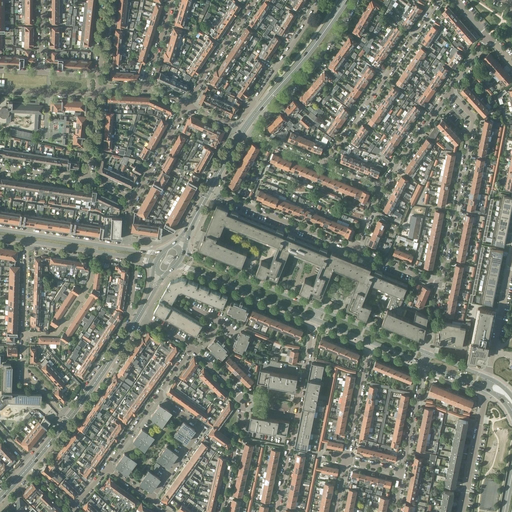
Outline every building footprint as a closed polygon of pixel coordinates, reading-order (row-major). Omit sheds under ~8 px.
[(119,0),(119,7),(126,8),(126,4),(130,5),(131,2),(127,2),(126,0),(119,0)] [(237,11),(240,6),(235,3),(236,2),(233,0),(232,0),(232,1),(230,0),(229,0),(227,4),(230,6),(237,11)] [(263,3),(262,5),(268,9),(270,6),(274,9),(274,8),(276,9),(277,7),(269,1),(267,0),(266,0),(266,1),(265,1),(264,3),(263,3)] [(301,7),(302,5),(299,4),(300,3),(297,2),(294,0),(293,2),(294,3),(292,6),(299,10),(299,9),(300,10),(301,7)] [(369,5),(368,5),(378,11),(381,6),(378,5),(379,4),(372,1),(371,2),(370,2),(370,3),(369,3),(368,4),(369,5)] [(159,3),(156,2),(155,3),(153,2),(152,5),(151,5),(150,7),(152,8),(161,10),(162,5),(159,4),(159,3)] [(180,5),(179,7),(188,10),(191,11),(192,5),(190,4),(181,2),(180,5)] [(411,7),(420,13),(422,9),(421,8),(416,4),(415,6),(413,5),(411,7)] [(260,8),(259,9),(262,11),(261,12),(264,13),(268,16),(269,14),(266,12),(268,9),(262,5),(259,8),(260,8)] [(378,11),(368,5),(367,8),(366,8),(365,9),(366,10),(365,10),(373,14),(376,10),(378,11)] [(417,17),(420,13),(411,7),(410,6),(409,5),(406,9),(417,17)] [(237,11),(230,6),(228,9),(227,8),(226,11),(227,11),(229,13),(229,12),(231,13),(231,14),(234,16),(237,11)] [(452,11),(448,7),(447,6),(444,8),(446,10),(442,13),(444,15),(443,15),(445,17),(445,16),(446,17),(452,11)] [(187,14),(188,10),(179,7),(178,10),(179,10),(178,13),(190,16),(190,15),(187,14)] [(261,12),(262,11),(259,9),(257,12),(255,14),(262,18),(264,16),(269,20),(270,17),(268,16),(264,13),(261,12)] [(406,9),(404,13),(414,20),(417,17),(406,9)] [(228,18),(231,20),(233,16),(234,16),(231,14),(231,13),(229,12),(229,13),(227,11),(226,11),(225,14),(222,12),(219,10),(218,12),(223,16),(223,15),(226,17),(228,18)] [(362,15),(370,20),(373,14),(365,10),(364,13),(363,13),(362,14),(362,15)] [(291,18),(293,19),(294,18),(295,18),(296,16),(296,15),(289,11),(288,14),(287,13),(286,15),(289,17),(288,18),(291,19),(291,18)] [(402,15),(401,17),(412,24),(414,20),(404,13),(402,11),(400,14),(402,15)] [(455,15),(452,11),(446,17),(447,18),(446,19),(448,21),(449,20),(455,15)] [(178,13),(177,16),(176,18),(182,20),(184,21),(185,18),(189,19),(189,18),(190,19),(191,17),(190,16),(178,13)] [(260,21),(262,18),(255,14),(253,17),(254,17),(253,19),(255,20),(255,21),(257,23),(258,22),(264,26),(265,25),(260,21)] [(225,23),(228,25),(231,20),(228,18),(226,17),(223,15),(223,16),(220,20),(223,22),(225,23)] [(285,18),(284,20),(291,25),(292,22),(293,19),(291,18),(291,19),(288,18),(289,17),(286,15),(284,18),(285,18)] [(367,25),(370,20),(362,15),(361,18),(360,19),(359,19),(360,20),(359,21),(367,25)] [(452,25),(452,24),(459,18),(455,15),(449,20),(451,22),(450,23),(452,25)] [(405,26),(409,29),(412,24),(401,17),(397,23),(404,28),(405,26)] [(150,20),(148,24),(156,26),(158,20),(149,18),(148,20),(150,20)] [(183,25),(184,21),(182,20),(176,18),(175,22),(175,24),(181,26),(181,27),(188,29),(189,27),(186,26),(186,25),(184,25),(183,25)] [(462,22),(459,18),(452,24),(454,26),(453,27),(455,28),(456,28),(462,22)] [(221,28),(224,30),(228,25),(225,23),(223,22),(220,20),(217,19),(214,23),(217,25),(220,27),(221,28)] [(250,23),(250,24),(249,24),(256,28),(258,25),(262,28),(264,26),(258,22),(257,23),(255,21),(255,20),(253,19),(252,21),(251,20),(249,23),(250,23)] [(281,23),(280,25),(283,27),(285,28),(285,29),(287,30),(288,28),(289,28),(291,25),(284,20),(282,23),(281,23)] [(357,25),(356,26),(363,30),(365,28),(366,28),(367,28),(368,26),(367,25),(359,21),(358,23),(357,24),(356,25),(357,25)] [(465,26),(462,22),(456,28),(457,30),(456,30),(458,32),(459,32),(465,26)] [(283,27),(280,25),(278,24),(274,30),(277,32),(277,31),(284,35),(285,35),(286,32),(287,30),(285,29),(285,28),(283,27)] [(218,32),(221,34),(224,30),(221,28),(220,27),(217,25),(215,28),(214,29),(214,30),(217,31),(219,32),(218,32)] [(360,36),(363,30),(356,26),(355,28),(354,29),(353,30),(353,31),(360,36)] [(437,29),(433,26),(430,29),(440,36),(442,33),(444,34),(445,33),(444,32),(443,31),(441,29),(438,27),(437,29)] [(461,36),(462,35),(469,30),(465,26),(459,32),(461,33),(460,34),(461,36)] [(172,30),(171,33),(182,36),(184,31),(178,29),(173,27),(172,31),(172,30)] [(253,38),(254,36),(253,35),(252,34),(254,32),(247,27),(247,28),(246,28),(245,30),(244,32),(253,38)] [(393,28),(392,29),(401,35),(403,31),(397,27),(395,29),(393,28)] [(210,31),(212,32),(210,35),(218,40),(221,34),(218,32),(219,32),(217,31),(214,30),(214,29),(212,28),(210,31)] [(391,28),(388,32),(398,39),(401,35),(392,29),(391,28)] [(439,36),(440,36),(430,29),(427,33),(435,39),(437,37),(436,37),(437,35),(439,36)] [(463,38),(465,40),(466,39),(472,34),(469,30),(462,35),(464,37),(463,38)] [(242,34),(241,36),(248,41),(249,38),(250,39),(252,37),(244,32),(243,34),(242,34)] [(386,36),(395,43),(398,39),(388,32),(386,36)] [(181,39),(182,36),(171,33),(170,35),(171,36),(170,38),(184,42),(184,40),(181,39)] [(427,33),(425,37),(432,42),(433,40),(437,44),(439,41),(435,39),(427,33)] [(476,38),(472,34),(466,39),(470,44),(474,41),(473,40),(476,38)] [(238,41),(246,46),(247,47),(248,45),(246,44),(248,41),(241,36),(239,39),(239,40),(238,41)] [(272,38),(271,40),(273,42),(275,44),(276,43),(278,45),(279,43),(281,41),(281,40),(275,36),(272,39),(272,38)] [(386,37),(384,41),(392,47),(395,43),(386,36),(385,37),(386,37)] [(348,40),(346,42),(354,47),(355,48),(358,43),(350,37),(349,38),(348,38),(348,39),(348,40)] [(432,42),(425,37),(422,41),(424,43),(424,44),(426,46),(425,46),(434,52),(436,50),(431,47),(433,44),(433,43),(432,42)] [(183,45),(184,42),(170,38),(169,41),(168,43),(179,47),(180,44),(183,45)] [(205,42),(213,48),(213,47),(214,47),(215,46),(215,45),(215,44),(215,43),(208,38),(205,42)] [(273,42),(271,40),(269,42),(270,43),(268,45),(275,50),(277,47),(276,47),(278,45),(276,43),(275,44),(273,42)] [(380,44),(381,45),(390,51),(392,47),(384,41),(382,40),(380,44)] [(85,49),(85,48),(85,46),(90,47),(91,42),(80,41),(80,45),(80,48),(85,49)] [(236,43),(235,45),(242,50),(243,48),(244,48),(246,46),(238,41),(237,43),(236,43)] [(205,42),(202,47),(210,52),(211,52),(212,51),(212,50),(213,48),(205,42)] [(350,52),(354,47),(346,42),(345,42),(344,43),(344,44),(343,46),(350,52)] [(175,51),(177,52),(181,53),(181,51),(178,51),(179,47),(168,43),(167,46),(168,46),(167,49),(175,51)] [(263,48),(263,49),(267,51),(269,53),(271,55),(273,52),(273,53),(275,50),(268,45),(266,44),(264,47),(263,46),(262,48),(263,48)] [(461,44),(459,45),(457,47),(465,53),(467,50),(464,48),(465,47),(461,44)] [(232,50),(240,55),(241,54),(240,53),(242,50),(235,45),(233,48),(233,49),(232,50)] [(379,49),(387,54),(390,51),(381,45),(379,49)] [(341,49),(339,51),(347,57),(350,52),(343,46),(342,47),(341,47),(341,48),(341,49)] [(461,58),(463,56),(460,53),(459,52),(457,51),(458,49),(454,46),(450,52),(454,55),(459,58),(461,58)] [(210,52),(202,47),(199,51),(207,57),(208,57),(209,55),(208,54),(210,52)] [(436,56),(428,50),(427,52),(421,47),(418,51),(424,55),(426,54),(429,56),(430,54),(435,58),(436,56)] [(140,52),(139,55),(147,57),(148,52),(139,49),(138,51),(140,52)] [(270,56),(271,55),(269,53),(267,51),(263,49),(259,53),(260,54),(268,59),(269,59),(271,57),(270,56)] [(377,51),(376,53),(384,58),(387,54),(379,49),(377,51)] [(230,52),(229,54),(236,59),(237,57),(239,58),(241,56),(240,55),(232,50),(231,52),(230,52)] [(25,62),(35,62),(35,58),(31,57),(31,51),(25,51),(25,57),(25,62)] [(199,51),(196,56),(204,62),(205,61),(206,60),(205,59),(207,57),(199,51)] [(337,54),(336,56),(343,62),(347,57),(339,51),(339,52),(338,52),(337,53),(337,54)] [(418,51),(416,55),(428,64),(429,62),(423,58),(424,55),(418,51)] [(57,59),(57,52),(52,52),(51,59),(47,58),(47,63),(56,63),(57,59)] [(373,57),(375,58),(381,62),(384,58),(376,53),(373,57)] [(487,64),(494,58),(489,53),(483,59),(487,64)] [(172,60),(173,57),(164,54),(163,57),(164,58),(163,60),(172,63),(172,65),(176,68),(178,69),(180,65),(176,64),(173,63),(174,60),(172,60)] [(227,58),(226,59),(234,65),(236,63),(235,63),(234,62),(236,59),(229,54),(227,58)] [(141,63),(143,63),(145,64),(147,57),(139,55),(138,58),(136,57),(136,60),(141,61),(140,63),(141,63)] [(428,64),(416,55),(413,59),(419,63),(420,61),(425,65),(424,66),(428,68),(430,65),(428,64)] [(454,55),(451,59),(457,62),(458,63),(461,58),(459,58),(454,55)] [(204,62),(196,56),(193,61),(201,66),(202,66),(203,65),(202,64),(204,62)] [(334,59),(332,61),(340,66),(341,65),(342,66),(344,63),(343,62),(336,56),(335,57),(334,57),(333,58),(334,59)] [(369,60),(378,66),(381,62),(375,58),(373,57),(372,56),(369,60)] [(123,59),(114,58),(113,57),(112,65),(113,65),(113,66),(115,66),(115,65),(115,63),(121,63),(121,60),(123,60),(123,59)] [(455,67),(458,63),(457,62),(451,59),(449,57),(446,60),(449,62),(447,65),(452,68),(454,66),(455,67)] [(498,63),(494,58),(487,64),(492,69),(498,63)] [(224,61),(223,64),(230,68),(231,66),(233,67),(234,65),(226,59),(225,61),(224,61)] [(413,59),(410,63),(423,72),(424,70),(417,65),(419,63),(413,59)] [(254,66),(252,69),(259,74),(260,72),(262,69),(260,67),(259,68),(257,66),(258,66),(255,64),(250,61),(248,60),(246,62),(249,64),(249,63),(250,64),(250,65),(253,67),(254,66)] [(256,62),(255,64),(258,66),(257,66),(259,68),(260,67),(262,69),(263,67),(263,68),(265,65),(265,64),(258,60),(256,63),(256,62)] [(193,61),(189,66),(198,71),(200,68),(199,68),(200,66),(201,66),(193,61)] [(341,67),(340,66),(332,61),(332,62),(331,62),(330,63),(330,64),(329,65),(330,65),(329,66),(335,71),(337,72),(339,70),(341,67)] [(441,62),(437,67),(447,74),(450,68),(441,62)] [(423,72),(410,63),(408,67),(414,71),(415,69),(421,74),(423,72)] [(496,74),(503,68),(498,63),(492,69),(496,74)] [(221,67),(220,68),(228,73),(229,72),(228,71),(230,68),(223,64),(220,67),(221,67)] [(364,68),(373,75),(375,71),(366,64),(364,68)] [(196,75),(198,71),(189,66),(186,71),(194,76),(195,74),(196,75)] [(408,67),(405,71),(413,77),(416,73),(414,71),(408,67)] [(435,71),(437,72),(444,77),(447,74),(437,67),(436,69),(435,68),(433,68),(432,69),(435,71)] [(216,72),(224,77),(225,75),(226,76),(228,73),(220,68),(219,70),(217,69),(216,72)] [(361,72),(370,78),(373,75),(364,68),(361,72)] [(507,73),(503,68),(496,74),(501,79),(507,73)] [(247,76),(246,79),(253,84),(254,81),(255,79),(253,77),(251,75),(251,76),(249,74),(246,72),(244,71),(241,69),(240,71),(247,76)] [(253,77),(255,79),(257,77),(259,74),(252,69),(250,72),(249,74),(251,76),(251,75),(253,77)] [(361,78),(367,82),(370,78),(361,72),(357,69),(356,71),(362,76),(361,78)] [(139,74),(140,71),(138,70),(137,74),(136,74),(136,71),(133,71),(132,80),(139,80),(139,77),(139,74)] [(320,75),(320,76),(326,81),(328,79),(330,81),(332,78),(330,77),(324,71),(322,73),(321,73),(320,74),(320,75)] [(413,77),(405,71),(402,74),(408,79),(409,77),(412,79),(413,77)] [(222,80),(224,77),(216,72),(213,75),(215,76),(214,78),(221,83),(222,81),(222,80)] [(437,72),(434,76),(441,81),(444,77),(437,72)] [(160,82),(162,83),(166,75),(160,73),(157,80),(158,81),(157,81),(160,82)] [(505,84),(511,78),(507,73),(501,79),(505,84)] [(402,74),(399,78),(412,87),(413,86),(411,84),(406,81),(408,79),(402,74)] [(167,85),(171,78),(166,75),(162,83),(163,83),(163,84),(165,85),(165,84),(167,85)] [(322,86),(326,81),(320,76),(318,78),(317,78),(316,79),(317,80),(316,80),(322,86)] [(354,78),(354,79),(356,80),(365,86),(367,82),(361,78),(359,76),(357,79),(355,77),(354,78)] [(431,80),(438,85),(441,81),(434,76),(431,80)] [(430,83),(429,84),(436,89),(438,85),(431,80),(429,79),(427,77),(425,79),(430,83)] [(176,80),(171,78),(167,85),(170,86),(170,87),(172,88),(173,88),(176,80)] [(221,83),(214,78),(212,80),(212,79),(210,82),(211,82),(210,83),(219,88),(221,85),(221,86),(223,84),(221,83)] [(412,87),(399,78),(396,83),(402,87),(405,89),(406,87),(408,88),(412,91),(413,89),(412,87)] [(247,86),(249,88),(250,86),(251,87),(253,84),(246,79),(244,81),(242,80),(241,82),(245,85),(247,87),(247,86)] [(179,82),(176,80),(173,88),(176,89),(178,90),(182,81),(180,80),(179,82)] [(312,84),(312,85),(319,90),(321,88),(327,93),(328,91),(322,86),(316,80),(314,82),(313,82),(312,83),(312,84)] [(353,84),(356,86),(362,90),(365,86),(356,80),(353,84)] [(182,81),(178,90),(180,91),(183,92),(187,84),(182,81)] [(243,87),(241,90),(248,95),(250,92),(248,91),(248,90),(249,88),(247,86),(247,87),(245,85),(241,82),(240,83),(237,81),(236,83),(240,85),(243,87)] [(427,86),(425,88),(433,93),(436,89),(429,84),(428,87),(427,86)] [(309,89),(315,95),(317,92),(318,94),(320,92),(318,90),(319,90),(312,85),(310,87),(309,87),(308,88),(309,89)] [(461,90),(466,95),(472,90),(467,85),(463,88),(461,90),(462,90),(461,90)] [(209,91),(210,90),(211,88),(208,86),(204,92),(203,93),(204,93),(202,95),(203,96),(200,102),(204,104),(205,102),(208,95),(208,94),(206,94),(208,90),(209,91)] [(352,87),(351,88),(359,94),(362,90),(356,86),(354,88),(352,87)] [(393,87),(391,91),(397,95),(399,97),(402,93),(400,91),(400,92),(393,87)] [(350,93),(356,98),(359,94),(351,88),(349,90),(351,92),(350,93)] [(425,91),(423,93),(430,97),(433,93),(425,88),(424,90),(425,91)] [(305,93),(304,94),(311,99),(315,95),(309,89),(306,92),(305,93)] [(246,98),(248,95),(241,90),(238,95),(244,99),(246,97),(246,98)] [(466,95),(468,98),(469,100),(470,100),(476,95),(472,90),(466,95)] [(497,95),(498,99),(502,98),(503,98),(502,96),(507,92),(505,90),(497,95)] [(215,106),(215,107),(217,108),(220,109),(224,101),(220,100),(224,92),(222,91),(218,99),(217,101),(216,103),(216,104),(215,106)] [(397,95),(391,91),(388,95),(395,99),(397,95)] [(209,93),(208,94),(208,95),(205,102),(207,103),(210,105),(213,96),(211,95),(212,93),(209,92),(209,93)] [(348,92),(345,96),(354,102),(356,98),(350,93),(350,94),(348,92)] [(213,106),(215,107),(215,106),(216,104),(216,103),(217,101),(218,99),(220,95),(218,94),(217,95),(214,93),(213,96),(210,105),(213,106)] [(420,96),(418,95),(416,93),(414,95),(417,97),(415,101),(420,105),(421,103),(424,105),(428,101),(420,96)] [(421,94),(420,96),(428,101),(430,97),(423,93),(422,95),(421,94)] [(307,104),(311,99),(304,94),(302,96),(300,98),(301,98),(300,99),(307,104)] [(341,99),(351,106),(354,102),(345,96),(343,95),(342,97),(343,97),(341,99)] [(385,98),(392,103),(395,99),(388,95),(385,98)] [(481,100),(476,95),(470,100),(472,103),(473,105),(474,105),(475,105),(481,100)] [(142,96),(141,104),(141,107),(146,107),(146,106),(147,104),(147,101),(149,97),(142,96)] [(155,99),(149,97),(147,101),(147,104),(146,106),(148,107),(149,105),(152,106),(155,99)] [(230,114),(229,116),(230,114),(233,105),(229,103),(230,102),(231,102),(233,98),(231,97),(230,99),(228,106),(227,106),(226,108),(227,108),(226,111),(225,111),(227,112),(230,114)] [(227,103),(224,101),(220,109),(223,111),(223,110),(225,111),(226,111),(227,108),(226,108),(227,106),(228,106),(230,99),(228,98),(227,100),(228,101),(227,103)] [(385,98),(382,102),(389,107),(392,103),(385,98)] [(235,113),(236,111),(237,111),(238,108),(239,108),(238,108),(242,103),(238,100),(236,99),(233,105),(230,114),(229,116),(233,117),(234,117),(236,114),(235,113)] [(12,111),(15,112),(35,113),(38,113),(43,114),(43,106),(39,105),(39,101),(36,100),(36,103),(12,102),(12,101),(8,101),(8,104),(6,103),(6,106),(7,106),(7,108),(6,107),(5,107),(4,107),(3,107),(2,107),(1,108),(0,109),(0,108),(0,115),(0,116),(1,116),(1,117),(2,117),(3,118),(4,118),(5,118),(5,117),(6,117),(7,117),(7,116),(8,116),(9,115),(9,114),(9,113),(9,112),(12,112),(12,111)] [(302,109),(300,107),(301,107),(293,100),(290,105),(289,104),(290,105),(299,113),(302,109)] [(485,105),(482,101),(481,100),(475,105),(477,108),(476,108),(478,110),(478,109),(479,110),(485,105)] [(164,104),(160,101),(156,110),(158,111),(159,110),(161,111),(164,104)] [(382,102),(380,106),(388,112),(390,108),(389,107),(382,102)] [(169,106),(164,104),(161,111),(163,112),(163,113),(165,115),(169,106)] [(297,115),(299,113),(290,105),(289,104),(287,106),(288,107),(285,109),(292,115),(295,112),(297,115)] [(347,107),(345,106),(342,104),(338,109),(347,116),(350,112),(348,111),(346,109),(347,107)] [(419,113),(421,110),(415,105),(414,107),(412,106),(411,108),(419,113)] [(479,110),(481,113),(482,115),(483,115),(484,116),(486,115),(488,113),(491,110),(485,105),(479,110)] [(164,120),(166,121),(169,115),(171,116),(173,112),(174,109),(174,108),(169,106),(165,115),(166,115),(164,120)] [(377,110),(385,116),(388,112),(380,106),(377,110)] [(416,117),(419,113),(411,108),(410,108),(408,111),(416,117)] [(345,120),(347,116),(338,109),(335,113),(337,115),(345,120)] [(377,110),(374,114),(381,119),(382,120),(385,116),(377,110)] [(408,111),(405,115),(413,121),(416,117),(408,111)] [(288,130),(293,125),(295,123),(286,115),(284,117),(280,114),(279,116),(278,115),(276,118),(282,124),(285,122),(286,121),(287,122),(288,124),(288,125),(289,126),(287,128),(288,130)] [(371,118),(378,123),(381,119),(374,114),(371,118)] [(299,121),(307,127),(307,128),(312,123),(312,122),(304,115),(299,121)] [(335,119),(336,119),(342,124),(345,120),(337,115),(335,119)] [(404,120),(411,125),(413,121),(405,115),(402,119),(404,120)] [(190,129),(192,125),(195,118),(191,116),(190,119),(189,118),(184,130),(183,129),(182,131),(186,133),(187,131),(186,131),(188,127),(190,129)] [(336,119),(335,119),(333,117),(330,121),(339,128),(342,124),(336,119)] [(157,119),(155,122),(158,124),(165,128),(168,123),(166,121),(164,120),(160,118),(159,120),(157,119)] [(193,130),(195,131),(198,125),(199,125),(200,123),(199,122),(200,120),(195,118),(192,125),(196,127),(195,129),(194,128),(193,130)] [(274,120),(272,122),(278,129),(280,126),(281,127),(283,125),(282,124),(276,118),(274,120)] [(374,129),(378,123),(371,118),(368,122),(372,125),(371,127),(374,129)] [(441,130),(447,124),(443,119),(442,120),(442,119),(440,121),(436,125),(441,130)] [(492,129),(493,123),(493,120),(490,120),(487,120),(485,119),(484,123),(484,125),(483,128),(492,129)] [(198,128),(202,130),(205,122),(200,120),(199,122),(200,123),(199,125),(198,125),(195,131),(197,132),(198,130),(197,130),(198,128)] [(402,124),(408,129),(411,125),(404,120),(402,124)] [(330,121),(328,125),(336,131),(339,128),(330,121)] [(209,127),(210,125),(205,122),(202,130),(205,131),(204,133),(203,135),(206,136),(207,134),(207,132),(209,130),(210,127),(209,127)] [(272,123),(271,123),(269,125),(269,126),(268,127),(268,128),(269,130),(270,129),(274,134),(275,135),(285,139),(287,134),(283,132),(279,130),(278,129),(272,122),(272,123)] [(163,132),(165,128),(158,124),(157,127),(155,126),(154,128),(163,132)] [(402,124),(399,128),(405,133),(408,129),(402,124)] [(449,127),(447,124),(441,130),(445,135),(452,129),(451,128),(450,126),(449,127)] [(216,127),(210,125),(209,127),(210,127),(209,130),(207,132),(207,134),(212,136),(212,135),(216,127)] [(333,136),(336,131),(328,125),(325,129),(333,136)] [(363,125),(360,129),(367,134),(368,132),(369,132),(370,130),(363,125)] [(439,131),(441,130),(436,125),(429,136),(434,140),(436,137),(439,131)] [(212,146),(220,129),(216,127),(212,135),(212,136),(209,141),(208,144),(212,146)] [(8,134),(11,135),(22,137),(32,140),(33,134),(10,128),(8,134)] [(160,137),(163,132),(154,128),(153,130),(154,131),(153,133),(160,137)] [(402,137),(405,133),(399,128),(397,130),(395,129),(394,131),(402,137)] [(483,128),(483,130),(482,132),(483,132),(482,134),(490,136),(492,129),(483,128)] [(225,131),(220,129),(212,146),(217,149),(222,138),(225,131)] [(366,136),(367,134),(360,129),(357,133),(365,138),(366,136)] [(445,135),(450,140),(456,134),(455,133),(456,133),(454,131),(454,132),(452,129),(445,135)] [(291,132),(288,140),(289,140),(289,141),(293,143),(297,132),(295,131),(294,133),(291,132)] [(391,135),(393,136),(400,141),(402,137),(394,131),(391,135)] [(293,143),(298,144),(301,136),(298,135),(299,133),(297,132),(293,143)] [(157,142),(160,137),(153,133),(152,136),(150,135),(149,137),(157,142)] [(355,137),(361,142),(363,142),(364,140),(366,142),(367,140),(365,138),(357,133),(355,137)] [(184,136),(180,134),(177,139),(184,143),(185,140),(187,141),(188,139),(185,137),(184,136)] [(461,139),(460,138),(459,136),(459,137),(456,134),(450,140),(455,145),(458,142),(461,139)] [(489,142),(490,136),(482,134),(482,136),(481,136),(481,138),(481,139),(481,141),(489,142)] [(303,137),(301,136),(298,144),(302,146),(306,136),(304,135),(303,137)] [(302,146),(307,148),(310,140),(307,139),(308,137),(306,136),(302,146)] [(390,140),(397,144),(400,141),(393,136),(390,140)] [(149,140),(148,143),(155,146),(157,142),(149,137),(148,139),(149,140)] [(355,137),(352,141),(351,143),(357,147),(358,148),(361,144),(360,144),(361,142),(355,137)] [(83,148),(84,140),(83,140),(73,139),(72,147),(83,148)] [(182,146),(184,143),(177,139),(174,144),(183,149),(184,147),(182,146)] [(307,148),(311,150),(316,140),(313,139),(312,141),(310,140),(307,148)] [(311,150),(316,152),(321,141),(316,139),(316,140),(311,150)] [(386,142),(394,148),(397,144),(390,140),(388,139),(386,142)] [(427,139),(424,143),(431,147),(434,150),(435,148),(433,147),(434,145),(434,144),(427,139)] [(321,153),(324,147),(324,146),(326,146),(327,143),(321,141),(316,152),(319,153),(321,153)] [(481,141),(480,143),(479,145),(480,145),(480,147),(488,149),(489,142),(481,141)] [(383,146),(392,152),(394,148),(386,142),(383,146)] [(155,146),(148,143),(145,148),(151,151),(152,151),(155,146)] [(428,152),(431,147),(424,143),(421,147),(428,152)] [(174,144),(172,149),(178,153),(180,150),(181,151),(183,149),(174,144)] [(257,154),(260,148),(252,144),(249,150),(257,154)] [(211,149),(204,145),(203,148),(206,150),(204,153),(212,157),(214,152),(215,152),(210,149),(211,149)] [(380,151),(388,156),(392,152),(383,146),(381,150),(380,151)] [(144,147),(142,151),(149,155),(152,151),(151,151),(145,148),(144,147)] [(421,147),(418,150),(425,155),(430,159),(432,157),(427,154),(428,152),(421,147)] [(179,153),(178,153),(172,149),(169,154),(177,158),(176,157),(179,153)] [(257,154),(249,150),(245,156),(253,160),(257,154)] [(342,163),(345,164),(349,154),(347,153),(347,151),(345,150),(343,154),(342,154),(340,158),(341,159),(340,161),(342,162),(342,163)] [(416,154),(423,159),(425,155),(418,150),(416,154)] [(26,151),(25,160),(32,161),(33,153),(29,153),(29,151),(26,151)] [(147,160),(149,155),(142,151),(139,156),(141,157),(142,158),(143,157),(147,160)] [(32,161),(34,161),(40,162),(41,153),(38,153),(38,154),(33,153),(32,161)] [(209,162),(212,157),(204,153),(203,156),(201,155),(200,157),(201,158),(209,162)] [(167,159),(168,159),(174,163),(176,159),(177,158),(169,154),(167,159)] [(271,161),(277,163),(279,156),(274,154),(271,161)] [(349,166),(354,156),(349,154),(345,164),(349,166)] [(416,154),(413,158),(421,164),(424,160),(423,159),(416,154)] [(253,160),(245,156),(242,161),(250,166),(253,160)] [(282,166),(285,158),(279,156),(277,163),(276,164),(282,166)] [(349,166),(354,168),(358,159),(355,158),(356,157),(354,156),(349,166)] [(123,157),(120,163),(123,165),(125,165),(128,158),(123,157)] [(354,168),(359,170),(363,160),(362,159),(361,158),(359,157),(358,158),(358,159),(354,168)] [(201,158),(199,163),(206,167),(209,162),(201,158)] [(291,161),(285,158),(282,166),(288,169),(288,168),(291,161)] [(422,164),(421,164),(413,158),(410,162),(419,168),(422,164)] [(172,167),(174,163),(168,159),(167,159),(164,163),(172,167)] [(363,160),(359,170),(363,172),(368,161),(363,160)] [(250,166),(242,161),(239,167),(247,172),(250,166)] [(297,163),(291,161),(292,161),(291,161),(288,168),(294,171),(297,163)] [(363,172),(368,174),(372,163),(368,161),(363,172)] [(407,166),(414,171),(418,173),(421,169),(419,168),(410,162),(407,166)] [(169,172),(172,167),(164,163),(162,168),(169,172)] [(203,172),(206,167),(199,163),(197,166),(196,166),(194,170),(197,172),(198,170),(203,172)] [(297,163),(294,171),(299,173),(302,165),(297,163)] [(372,163),(368,174),(373,175),(377,165),(372,163)] [(134,168),(132,171),(136,173),(136,172),(137,173),(137,172),(140,174),(142,169),(131,164),(130,166),(134,168)] [(377,164),(377,165),(373,175),(376,177),(376,176),(378,177),(381,170),(383,166),(377,164)] [(308,168),(302,165),(299,173),(305,175),(308,168)] [(407,166),(405,170),(412,175),(414,171),(407,166)] [(236,173),(243,178),(247,172),(239,167),(236,173)] [(308,168),(305,175),(310,177),(313,170),(308,168)] [(160,175),(168,180),(171,174),(163,169),(160,175)] [(319,172),(313,170),(310,177),(316,180),(319,172)] [(190,177),(198,182),(201,176),(194,172),(190,177)] [(319,172),(316,180),(321,182),(324,175),(319,172)] [(240,184),(243,178),(236,173),(232,179),(240,184)] [(136,181),(138,177),(135,175),(133,180),(131,179),(127,186),(132,188),(132,187),(133,188),(136,181)] [(160,175),(157,180),(165,184),(168,180),(160,175)] [(330,177),(324,175),(321,182),(327,184),(330,177)] [(399,180),(411,187),(412,187),(413,185),(410,184),(409,183),(410,180),(401,176),(399,180)] [(198,182),(190,177),(188,182),(197,187),(198,184),(197,184),(198,182)] [(330,177),(327,184),(332,186),(335,179),(330,177)] [(229,185),(237,189),(240,184),(232,179),(229,185)] [(341,181),(335,179),(332,186),(338,189),(341,181)] [(155,181),(153,184),(162,189),(165,184),(157,180),(156,182),(155,181)] [(405,189),(406,187),(408,188),(413,190),(414,188),(412,187),(411,187),(399,180),(397,184),(405,189)] [(341,181),(338,189),(343,191),(346,184),(341,181)] [(32,183),(30,183),(25,182),(24,189),(27,190),(26,192),(29,193),(29,190),(31,190),(32,183)] [(197,187),(188,182),(188,183),(186,187),(194,192),(197,187)] [(151,189),(159,193),(162,189),(153,184),(151,189)] [(352,186),(346,184),(343,191),(349,193),(352,186)] [(397,184),(395,189),(410,197),(411,195),(404,191),(405,189),(397,184)] [(349,193),(354,196),(357,188),(352,186),(349,193)] [(194,192),(186,187),(183,192),(192,197),(194,192)] [(65,195),(70,196),(71,189),(63,188),(62,198),(64,198),(65,195)] [(357,188),(354,196),(360,198),(363,190),(357,188)] [(151,189),(148,193),(157,198),(159,193),(151,189)] [(395,189),(393,193),(401,197),(402,195),(409,199),(410,197),(395,189)] [(95,200),(98,201),(101,195),(96,192),(97,191),(92,190),(92,192),(91,197),(92,197),(92,199),(95,200)] [(360,198),(366,201),(369,193),(363,190),(363,191),(363,190),(360,198)] [(257,198),(263,200),(266,193),(260,191),(257,198)] [(180,197),(189,201),(192,197),(183,192),(180,197)] [(148,193),(145,198),(154,203),(157,198),(148,193)] [(266,193),(263,200),(263,201),(269,203),(272,195),(266,193)] [(401,197),(393,193),(390,197),(399,202),(401,203),(404,204),(404,202),(400,200),(401,197)] [(501,200),(511,202),(511,196),(507,196),(507,194),(502,194),(501,200)] [(278,197),(272,195),(269,203),(275,206),(275,205),(278,198),(278,197)] [(111,199),(107,197),(102,206),(104,207),(105,204),(108,206),(111,199)] [(178,201),(186,206),(189,201),(180,197),(178,201)] [(390,197),(388,201),(396,206),(397,206),(399,202),(390,197)] [(143,203),(152,208),(154,203),(145,198),(143,203)] [(284,200),(278,198),(275,205),(281,208),(284,200)] [(287,210),(290,203),(284,200),(281,208),(287,210)] [(511,202),(501,200),(500,200),(499,206),(500,206),(511,208),(511,206),(511,202)] [(120,204),(116,201),(110,215),(113,215),(114,213),(113,213),(114,209),(119,211),(121,208),(119,207),(120,204)] [(186,206),(178,201),(175,206),(184,211),(186,206)] [(388,201),(386,206),(401,214),(402,212),(395,208),(396,206),(388,201)] [(143,203),(140,208),(149,212),(152,208),(143,203)] [(296,205),(290,203),(287,210),(293,213),(296,205)] [(278,245),(270,265),(268,264),(268,263),(261,261),(257,271),(278,280),(278,279),(290,250),(293,251),(322,263),(314,282),(312,282),(312,281),(305,278),(301,289),(300,289),(301,289),(321,298),(322,295),(323,294),(321,293),(322,290),(324,291),(326,287),(325,287),(324,287),(325,284),(326,285),(327,285),(328,281),(327,280),(329,274),(330,275),(331,275),(334,268),(338,269),(354,276),(359,278),(356,285),(356,286),(358,286),(355,292),(354,291),(352,295),(354,296),(353,298),(351,298),(349,302),(351,302),(350,305),(348,304),(347,308),(367,316),(372,306),(363,302),(362,302),(370,283),(397,293),(395,297),(392,296),(388,306),(390,307),(389,310),(388,309),(382,322),(419,337),(420,334),(424,335),(428,316),(416,311),(401,305),(403,300),(401,299),(403,296),(408,285),(382,274),(383,272),(375,269),(375,271),(371,269),(371,268),(360,263),(343,256),(332,252),(331,253),(327,251),(328,250),(324,248),(321,247),(320,249),(295,238),(295,237),(288,234),(288,235),(283,234),(284,232),(277,229),(276,231),(238,215),(239,213),(232,211),(231,212),(228,211),(229,210),(229,209),(217,205),(206,233),(207,233),(206,237),(204,236),(200,248),(242,265),(247,252),(244,250),(244,251),(243,252),(213,240),(213,238),(216,239),(224,220),(227,222),(226,224),(278,245)] [(298,215),(302,208),(296,205),(293,213),(298,215)] [(184,211),(175,206),(172,211),(181,216),(184,211)] [(401,220),(403,215),(401,214),(386,206),(383,210),(394,216),(394,214),(399,217),(398,219),(401,220)] [(306,210),(302,208),(298,215),(305,217),(306,213),(307,213),(307,212),(308,212),(309,210),(310,208),(307,207),(306,210)] [(139,213),(144,216),(146,217),(149,212),(140,208),(137,213),(138,213),(139,213)] [(305,217),(310,220),(313,212),(309,210),(308,212),(307,212),(307,213),(306,213),(305,217)] [(170,215),(179,220),(181,216),(172,211),(170,215)] [(319,215),(313,212),(310,220),(316,222),(319,215)] [(23,215),(21,215),(22,214),(15,213),(14,223),(16,224),(17,223),(20,224),(20,223),(21,223),(23,215)] [(26,225),(29,226),(30,215),(24,214),(24,215),(23,215),(21,223),(23,224),(22,224),(26,225)] [(167,220),(176,225),(179,220),(170,215),(167,220)] [(325,217),(319,215),(316,222),(322,225),(325,217)] [(497,216),(495,221),(508,224),(509,222),(510,219),(498,216),(497,216)] [(105,217),(104,220),(103,226),(104,226),(102,237),(117,238),(117,233),(115,233),(115,232),(116,227),(116,222),(116,217),(105,217)] [(325,217),(322,225),(328,227),(330,223),(331,222),(332,220),(325,217)] [(411,224),(409,237),(415,238),(415,236),(417,236),(418,227),(421,227),(422,220),(414,218),(410,218),(409,224),(411,224)] [(170,228),(173,230),(175,231),(176,228),(175,227),(176,225),(167,220),(165,225),(164,226),(166,230),(170,228)] [(337,222),(332,220),(331,222),(330,223),(328,227),(334,229),(337,222)] [(70,231),(72,231),(73,222),(72,222),(66,221),(64,231),(66,231),(67,231),(70,231)] [(378,221),(376,226),(383,229),(386,223),(378,221)] [(79,233),(80,223),(74,222),(74,223),(73,222),(72,231),(73,231),(73,232),(76,232),(77,233),(79,233)] [(343,225),(337,222),(334,229),(340,232),(343,225)] [(162,237),(162,235),(162,232),(166,230),(164,226),(163,226),(160,225),(160,226),(158,226),(156,235),(158,235),(158,237),(162,237)] [(345,234),(348,227),(343,225),(340,232),(345,234)] [(381,235),(383,229),(376,226),(374,232),(381,235)] [(349,227),(348,227),(345,234),(351,237),(355,229),(349,227)] [(431,236),(439,237),(440,231),(434,230),(434,229),(432,228),(432,230),(431,236)] [(374,232),(371,238),(379,241),(381,235),(374,232)] [(505,243),(505,240),(492,237),(491,244),(497,245),(497,244),(504,245),(504,243),(505,243)] [(371,238),(369,244),(376,247),(379,241),(371,238)] [(393,254),(402,258),(404,252),(397,249),(397,247),(396,247),(393,254)] [(492,247),(490,254),(502,256),(503,253),(502,253),(503,251),(496,249),(496,248),(492,247)] [(402,258),(404,258),(410,261),(413,255),(404,252),(402,258)] [(426,261),(434,262),(435,256),(429,255),(429,253),(427,253),(426,261)] [(490,254),(489,253),(488,259),(489,259),(501,261),(501,260),(502,256),(490,254)] [(42,258),(47,259),(47,256),(42,255),(41,258),(35,258),(35,264),(42,264),(42,258)] [(56,258),(47,256),(47,259),(50,259),(49,265),(54,265),(53,267),(54,267),(55,262),(55,260),(56,260),(56,258)] [(56,266),(60,266),(61,258),(56,258),(56,260),(55,260),(55,262),(54,267),(53,267),(53,269),(56,269),(56,266)] [(82,260),(81,269),(86,270),(86,272),(88,273),(89,268),(86,268),(87,260),(82,259),(82,260)] [(486,270),(487,270),(499,272),(499,270),(500,267),(488,264),(487,264),(486,270)] [(96,268),(94,282),(100,283),(102,269),(96,268)] [(485,275),(484,280),(497,283),(497,281),(498,277),(486,275),(485,275)] [(117,282),(120,283),(128,284),(129,278),(125,278),(125,279),(123,278),(118,277),(118,276),(116,276),(116,278),(118,278),(117,282)] [(160,300),(160,301),(165,303),(166,302),(166,301),(167,301),(168,300),(173,302),(179,291),(182,290),(182,277),(171,281),(160,300)] [(193,282),(182,277),(182,290),(188,293),(193,282)] [(93,289),(90,293),(91,294),(97,298),(99,294),(98,293),(100,291),(100,290),(99,290),(100,283),(94,282),(93,289)] [(188,293),(200,298),(205,286),(193,282),(188,293)] [(414,283),(412,287),(415,288),(416,288),(416,290),(421,292),(419,295),(427,298),(428,293),(430,289),(423,286),(414,283)] [(63,285),(58,292),(72,301),(76,294),(71,290),(67,295),(62,292),(66,287),(65,286),(63,285)] [(71,290),(76,294),(77,295),(81,289),(76,285),(74,287),(74,286),(71,290)] [(119,289),(118,293),(126,294),(127,289),(124,288),(124,289),(121,289),(121,288),(116,287),(117,286),(115,286),(115,288),(119,289)] [(216,291),(205,286),(200,298),(212,302),(216,291)] [(212,302),(216,304),(223,307),(228,296),(216,291),(212,302)] [(60,295),(65,299),(62,304),(67,308),(72,301),(58,292),(54,298),(57,300),(60,295)] [(91,294),(82,308),(88,311),(97,298),(91,294)] [(414,301),(413,302),(414,303),(416,304),(415,304),(417,305),(416,306),(420,308),(421,306),(423,307),(425,302),(426,299),(427,298),(419,295),(417,294),(415,298),(414,301)] [(482,296),(481,296),(479,303),(485,304),(485,303),(493,304),(492,304),(493,302),(494,299),(482,296)] [(117,300),(117,304),(125,305),(126,299),(122,299),(122,300),(120,299),(115,298),(115,297),(113,297),(113,299),(117,300)] [(161,315),(165,317),(169,320),(169,319),(172,321),(179,326),(179,325),(182,327),(189,332),(190,331),(193,333),(192,333),(196,336),(203,323),(166,302),(165,303),(160,301),(154,311),(158,314),(159,313),(162,315),(161,315)] [(235,301),(234,302),(232,301),(227,312),(245,319),(250,308),(247,307),(247,306),(242,304),(242,305),(239,304),(240,303),(235,301)] [(62,304),(53,317),(59,321),(67,308),(62,304)] [(479,350),(488,352),(496,310),(479,306),(468,357),(477,359),(479,350)] [(88,311),(82,308),(77,314),(90,322),(94,316),(91,314),(88,319),(84,316),(88,311)] [(120,320),(122,317),(123,316),(121,315),(122,311),(124,312),(124,310),(119,309),(119,310),(115,310),(112,314),(112,315),(116,318),(115,318),(118,320),(118,319),(120,320)] [(266,315),(261,313),(261,312),(260,312),(259,311),(258,311),(258,312),(253,310),(250,317),(253,319),(253,320),(258,322),(259,320),(263,322),(266,315)] [(117,325),(120,320),(118,319),(118,320),(115,318),(116,318),(112,315),(112,314),(111,313),(110,315),(113,317),(111,321),(117,325)] [(73,321),(79,325),(82,320),(86,322),(82,327),(85,329),(90,322),(77,314),(73,321)] [(272,326),(275,327),(278,320),(273,318),(273,317),(271,317),(271,316),(271,317),(266,315),(263,322),(266,323),(265,325),(271,327),(272,326)] [(59,322),(59,321),(53,317),(50,322),(51,322),(50,324),(55,328),(59,322)] [(284,330),(288,332),(290,325),(285,323),(286,322),(285,322),(283,322),(283,321),(283,322),(278,320),(275,327),(279,328),(278,330),(283,333),(284,330)] [(73,321),(65,333),(64,334),(70,338),(77,327),(79,328),(80,326),(79,325),(73,321)] [(108,324),(106,323),(106,324),(110,327),(112,328),(114,329),(117,325),(111,321),(108,324)] [(450,346),(451,344),(462,346),(463,345),(466,346),(469,334),(465,333),(466,328),(466,327),(469,328),(471,322),(466,321),(466,323),(465,323),(462,322),(462,326),(460,326),(460,325),(443,322),(440,330),(442,330),(442,331),(440,338),(441,338),(439,344),(443,345),(450,346)] [(106,324),(106,323),(105,322),(104,324),(107,326),(105,329),(103,328),(102,328),(111,334),(114,329),(112,328),(110,327),(106,324)] [(296,337),(300,338),(303,330),(298,328),(298,327),(296,327),(295,327),(290,325),(288,332),(291,333),(290,336),(296,338),(296,337)] [(99,331),(98,333),(99,334),(100,333),(104,336),(106,337),(106,336),(108,338),(111,334),(102,328),(101,330),(102,331),(101,332),(99,331)] [(144,332),(145,333),(153,338),(156,334),(147,329),(144,332)] [(233,346),(235,346),(233,349),(244,354),(252,335),(241,331),(240,334),(239,333),(236,338),(238,339),(237,341),(235,341),(233,346)] [(142,337),(152,343),(153,341),(159,345),(160,343),(153,338),(145,333),(144,332),(142,337)] [(101,335),(99,338),(105,343),(108,338),(106,336),(106,337),(104,336),(100,333),(99,334),(101,335)] [(60,338),(58,338),(58,344),(64,344),(65,342),(67,343),(69,340),(70,338),(64,334),(63,334),(60,338)] [(147,346),(147,345),(148,346),(150,343),(151,343),(152,343),(142,337),(138,342),(141,343),(141,342),(143,344),(147,346)] [(105,343),(99,338),(96,342),(93,340),(92,342),(93,343),(94,342),(98,344),(98,345),(100,346),(102,347),(105,343)] [(216,338),(207,346),(221,360),(230,351),(227,349),(228,348),(224,345),(222,344),(222,343),(219,339),(218,340),(216,338)] [(328,349),(331,351),(334,343),(330,341),(330,340),(329,340),(327,340),(322,338),(319,346),(322,347),(322,348),(327,350),(328,349)] [(94,346),(93,347),(99,352),(102,347),(100,346),(98,345),(98,344),(94,342),(93,343),(92,344),(94,346)] [(149,346),(148,346),(147,345),(147,346),(143,344),(141,342),(141,343),(138,342),(136,345),(143,350),(144,348),(147,350),(148,349),(147,348),(149,346)] [(172,348),(171,349),(178,354),(180,350),(171,343),(169,345),(172,348)] [(340,354),(344,356),(347,348),(342,346),(340,345),(339,345),(334,343),(331,351),(335,352),(334,353),(340,356),(340,354)] [(141,352),(143,350),(136,345),(133,351),(135,352),(135,351),(137,352),(137,353),(141,355),(142,354),(142,355),(143,353),(141,352)] [(161,345),(160,347),(162,349),(175,357),(178,354),(171,349),(170,351),(161,345)] [(90,351),(87,349),(86,351),(87,351),(88,352),(88,350),(92,353),(94,355),(94,354),(97,356),(99,352),(93,347),(90,351)] [(352,360),(356,361),(359,353),(354,351),(352,350),(347,348),(344,356),(347,357),(346,359),(352,361),(352,360)] [(167,355),(166,357),(173,362),(174,360),(174,359),(175,357),(162,349),(161,351),(167,355)] [(87,351),(84,355),(93,361),(97,356),(94,354),(94,355),(92,353),(88,350),(88,352),(87,351)] [(130,355),(137,359),(139,361),(142,357),(143,355),(142,355),(142,354),(141,355),(137,353),(137,352),(135,351),(135,352),(133,351),(130,355)] [(41,363),(40,362),(38,359),(36,359),(37,355),(30,355),(30,362),(36,362),(39,365),(41,364),(41,363)] [(82,357),(80,360),(82,360),(86,362),(87,362),(89,363),(88,364),(90,365),(93,361),(84,355),(82,358),(82,357)] [(131,362),(134,363),(135,362),(137,359),(130,355),(127,359),(129,361),(130,360),(132,361),(131,362)] [(160,358),(170,365),(171,363),(173,362),(166,357),(164,358),(161,356),(160,358)] [(196,360),(197,359),(194,357),(189,363),(200,370),(197,367),(199,363),(196,361),(196,360)] [(224,362),(228,366),(233,361),(229,357),(224,362)] [(161,364),(167,368),(170,365),(160,358),(159,360),(162,362),(161,364)] [(127,359),(124,364),(131,368),(133,364),(134,363),(131,362),(132,361),(130,360),(129,361),(127,359)] [(82,363),(81,365),(87,369),(88,368),(90,365),(88,364),(89,363),(87,362),(86,362),(82,360),(80,360),(79,361),(82,363)] [(389,365),(381,362),(376,360),(373,368),(385,373),(389,365)] [(41,368),(45,372),(52,365),(48,361),(46,363),(45,365),(43,366),(41,368)] [(238,365),(233,361),(228,366),(232,370),(238,365)] [(155,365),(164,372),(167,368),(161,364),(157,362),(156,363),(155,365)] [(324,365),(312,362),(311,368),(323,371),(324,365)] [(2,363),(2,367),(3,367),(2,391),(1,391),(0,392),(0,407),(2,405),(6,403),(7,402),(9,402),(41,403),(41,394),(39,394),(37,394),(37,393),(13,392),(12,392),(12,391),(11,391),(12,365),(11,365),(11,364),(2,363)] [(189,363),(186,367),(193,372),(195,369),(199,371),(200,370),(189,363)] [(129,371),(131,368),(124,364),(121,368),(123,370),(124,369),(126,371),(130,373),(129,374),(131,375),(131,374),(134,376),(135,375),(129,371)] [(49,375),(55,369),(52,365),(45,372),(49,375)] [(89,369),(88,368),(87,369),(81,365),(78,370),(86,375),(89,371),(89,370),(89,369)] [(155,371),(162,376),(164,372),(155,365),(153,367),(156,370),(155,371)] [(242,369),(238,365),(232,370),(236,374),(242,369)] [(401,370),(389,365),(385,373),(398,378),(401,370)] [(186,367),(183,372),(193,379),(194,378),(190,375),(193,372),(186,367)] [(240,378),(246,373),(248,371),(244,367),(242,369),(236,374),(240,378)] [(115,373),(114,375),(115,375),(118,377),(118,376),(131,385),(133,382),(125,377),(128,373),(129,374),(130,373),(126,371),(124,369),(123,370),(121,368),(117,374),(117,375),(115,373)] [(49,375),(52,379),(59,373),(55,369),(49,375)] [(74,374),(77,376),(77,375),(84,379),(86,375),(78,370),(77,369),(74,374)] [(200,381),(208,373),(204,369),(201,371),(202,372),(201,373),(199,376),(201,378),(199,380),(200,381)] [(298,376),(260,369),(258,382),(295,389),(298,376)] [(398,378),(410,383),(414,375),(401,370),(398,378)] [(150,373),(159,380),(162,376),(155,371),(154,373),(151,371),(150,373)] [(151,377),(150,379),(156,383),(159,380),(150,373),(148,372),(147,374),(151,377)] [(193,380),(193,379),(183,372),(179,377),(182,380),(183,379),(186,381),(189,377),(193,380)] [(63,377),(59,373),(52,379),(56,383),(63,377)] [(212,377),(208,373),(200,381),(201,382),(202,381),(203,382),(204,381),(206,383),(212,377)] [(250,377),(246,373),(240,378),(244,382),(250,377)] [(117,378),(118,377),(115,375),(111,380),(119,385),(119,386),(121,384),(120,383),(122,381),(118,378),(118,379),(117,378)] [(142,379),(154,387),(156,383),(150,379),(149,380),(140,375),(139,377),(142,379)] [(60,388),(60,387),(67,381),(63,376),(63,377),(56,383),(60,388)] [(210,388),(217,381),(212,377),(206,383),(209,386),(208,387),(210,388)] [(254,381),(250,377),(244,382),(250,387),(252,385),(251,384),(254,381)] [(146,384),(145,386),(151,391),(154,387),(142,379),(141,381),(146,384)] [(305,397),(317,400),(321,381),(308,379),(305,397)] [(119,389),(117,388),(119,385),(111,380),(112,381),(109,386),(111,387),(112,386),(114,388),(113,388),(117,391),(118,390),(119,389)] [(178,382),(175,380),(166,393),(170,396),(174,389),(173,389),(178,382)] [(122,381),(120,383),(121,384),(128,390),(130,387),(122,381)] [(215,391),(221,385),(217,381),(210,388),(211,390),(212,389),(215,391)] [(442,399),(446,389),(441,387),(440,387),(438,386),(438,385),(432,383),(429,392),(428,392),(429,392),(428,393),(442,399)] [(139,388),(148,394),(151,391),(145,386),(143,388),(140,385),(139,388)] [(218,396),(224,389),(221,385),(215,391),(217,394),(216,395),(218,396)] [(106,390),(113,394),(115,391),(118,393),(119,391),(118,390),(117,391),(113,388),(114,388),(112,386),(111,387),(109,386),(106,390)] [(170,396),(174,398),(180,390),(176,387),(174,389),(170,396)] [(59,388),(54,393),(59,398),(63,394),(59,388)] [(141,392),(139,394),(146,398),(148,394),(139,388),(137,389),(141,392)] [(226,396),(227,397),(230,394),(224,389),(218,396),(219,398),(220,397),(223,399),(226,396),(226,397),(226,396)] [(442,399),(456,404),(460,394),(454,392),(452,392),(451,391),(446,389),(442,399)] [(110,398),(113,394),(106,390),(103,394),(105,396),(105,395),(107,396),(107,397),(111,400),(111,399),(110,398)] [(174,398),(176,400),(177,401),(184,393),(180,390),(174,398)] [(134,395),(143,402),(146,398),(139,394),(138,395),(132,391),(131,393),(134,395)] [(184,393),(177,401),(181,404),(187,395),(184,393)] [(63,394),(59,398),(64,403),(68,399),(63,394)] [(103,394),(100,398),(106,403),(109,399),(112,402),(113,400),(111,399),(111,400),(107,397),(107,396),(105,395),(105,396),(103,394)] [(456,404),(469,410),(470,409),(473,400),(474,400),(468,398),(467,398),(465,397),(460,394),(456,404)] [(135,399),(134,401),(140,406),(143,402),(134,395),(133,397),(135,399)] [(187,395),(181,404),(185,406),(191,398),(189,397),(187,395)] [(303,404),(316,406),(317,400),(305,397),(303,404)] [(108,404),(106,403),(100,398),(96,403),(98,404),(99,404),(101,405),(101,406),(105,409),(108,404)] [(126,400),(128,402),(138,409),(140,406),(134,401),(132,400),(131,401),(127,398),(126,400)] [(191,398),(185,406),(188,409),(195,401),(191,398)] [(195,401),(188,409),(192,412),(198,403),(195,401)] [(137,411),(138,409),(128,402),(127,404),(130,406),(129,408),(136,413),(137,411)] [(229,402),(225,408),(231,412),(236,406),(229,402)] [(96,403),(94,407),(100,411),(102,408),(104,410),(105,409),(101,406),(101,405),(99,404),(98,404),(96,403)] [(198,403),(192,412),(196,414),(202,406),(198,403)] [(150,416),(156,420),(161,424),(170,412),(159,404),(150,416)] [(200,417),(204,420),(209,413),(213,407),(210,405),(205,412),(204,411),(199,417),(200,417),(199,417),(200,418),(200,417)] [(202,406),(196,414),(199,417),(204,411),(206,409),(202,406)] [(228,416),(231,412),(225,408),(223,406),(222,407),(224,409),(222,412),(228,416)] [(97,415),(100,411),(94,407),(90,411),(92,413),(93,412),(95,414),(94,414),(98,417),(99,416),(97,415)] [(123,410),(132,416),(134,415),(136,413),(129,408),(127,410),(124,408),(123,410)] [(123,416),(130,420),(132,416),(123,410),(121,411),(123,412),(122,414),(123,416)] [(225,421),(228,416),(222,412),(219,410),(219,412),(221,413),(219,416),(225,421)] [(100,417),(99,416),(98,417),(94,414),(95,414),(93,412),(92,413),(90,411),(87,415),(94,420),(95,418),(96,418),(97,417),(99,419),(100,417)] [(123,417),(119,414),(118,417),(127,424),(130,420),(123,416),(123,417)] [(289,421),(252,414),(249,427),(287,434),(289,421)] [(87,415),(84,420),(86,421),(89,422),(88,423),(92,425),(93,424),(91,423),(94,420),(87,415)] [(222,425),(225,421),(219,416),(217,415),(216,416),(218,417),(215,421),(222,425)] [(46,427),(50,421),(44,417),(42,420),(40,419),(39,421),(46,427)] [(218,430),(222,425),(215,421),(213,419),(211,422),(207,419),(205,421),(213,427),(218,430)] [(455,436),(465,438),(466,431),(466,430),(466,428),(467,428),(468,421),(459,419),(455,436)] [(80,423),(87,428),(90,425),(92,427),(94,425),(93,424),(92,425),(88,423),(89,422),(86,421),(84,420),(82,423),(81,424),(80,423)] [(116,426),(122,431),(125,427),(115,420),(114,422),(117,424),(116,426)] [(39,421),(35,425),(43,432),(47,427),(46,427),(39,421)] [(80,421),(76,427),(79,430),(80,430),(86,434),(89,430),(87,428),(80,423),(81,424),(82,423),(80,421)] [(195,430),(184,422),(175,434),(186,442),(195,430)] [(31,430),(39,436),(43,432),(35,425),(31,430)] [(110,428),(120,435),(122,431),(116,426),(114,428),(111,426),(110,428)] [(208,434),(213,437),(218,431),(218,430),(213,427),(208,434)] [(112,432),(110,433),(113,436),(118,439),(119,437),(118,436),(120,435),(110,428),(108,430),(112,432)] [(133,441),(138,445),(144,449),(153,436),(142,429),(133,441)] [(31,430),(27,435),(35,441),(39,436),(31,430)] [(77,430),(71,437),(73,438),(73,437),(75,439),(79,443),(80,442),(78,441),(81,437),(83,434),(77,430)] [(213,437),(218,440),(223,434),(218,431),(213,437)] [(105,435),(114,442),(116,440),(118,439),(113,436),(110,433),(109,435),(106,433),(105,435)] [(103,439),(112,445),(114,442),(105,435),(104,434),(103,436),(105,438),(103,439)] [(218,440),(222,444),(227,437),(223,434),(218,440)] [(24,439),(31,446),(35,441),(27,435),(24,439)] [(465,438),(455,436),(452,452),(462,454),(463,447),(463,446),(463,444),(464,444),(465,438)] [(73,438),(71,437),(68,441),(74,446),(76,443),(79,446),(82,449),(82,448),(84,449),(85,447),(81,443),(80,442),(79,443),(75,439),(73,437),(73,438)] [(232,441),(227,437),(222,444),(227,447),(232,441)] [(31,446),(24,439),(22,442),(17,438),(15,440),(23,447),(24,445),(28,449),(31,446)] [(99,442),(109,449),(112,445),(103,439),(102,441),(101,440),(99,442)] [(68,441),(64,445),(66,447),(67,446),(69,447),(69,448),(72,451),(73,450),(72,448),(74,446),(68,441)] [(296,441),(295,447),(307,450),(308,444),(296,441)] [(101,446),(100,448),(106,453),(109,449),(99,442),(98,444),(101,446)] [(201,444),(199,447),(207,453),(206,454),(208,455),(210,453),(209,453),(206,450),(209,447),(206,445),(202,442),(201,444)] [(363,453),(365,448),(365,445),(359,444),(357,452),(363,453)] [(6,445),(0,450),(0,451),(2,453),(0,454),(2,457),(10,450),(6,445)] [(72,454),(73,453),(75,451),(73,450),(72,451),(69,448),(69,447),(67,446),(66,447),(64,445),(61,449),(67,454),(70,456),(72,453),(72,454)] [(168,466),(176,456),(177,454),(166,446),(157,458),(168,466)] [(95,450),(104,456),(106,453),(100,448),(98,447),(95,450)] [(199,447),(196,451),(202,456),(205,453),(206,454),(207,453),(199,447)] [(65,457),(67,454),(61,449),(58,453),(60,455),(60,454),(62,456),(66,459),(67,458),(65,457)] [(378,449),(377,451),(376,457),(382,458),(384,453),(381,452),(382,450),(378,449)] [(5,457),(7,459),(14,454),(10,450),(2,457),(1,458),(3,460),(5,457)] [(94,456),(101,460),(104,456),(95,450),(94,450),(93,452),(96,454),(94,456)] [(196,451),(192,455),(201,461),(200,462),(202,464),(204,462),(202,460),(204,457),(202,456),(196,451)] [(462,454),(452,452),(449,468),(459,470),(460,463),(459,463),(460,460),(462,454)] [(62,456),(60,454),(60,455),(58,453),(55,457),(61,462),(63,459),(66,461),(68,459),(67,458),(66,459),(62,456)] [(115,465),(126,473),(135,461),(124,453),(115,465)] [(14,454),(7,459),(5,462),(7,464),(9,466),(18,458),(14,454)] [(89,457),(98,464),(101,460),(94,456),(93,457),(90,455),(89,457)] [(192,455),(189,460),(196,464),(198,461),(200,462),(201,461),(192,455)] [(51,462),(53,463),(54,463),(55,464),(55,465),(59,468),(60,466),(58,465),(61,462),(55,457),(51,462)] [(91,461),(89,463),(96,468),(98,466),(97,465),(98,464),(89,457),(87,459),(91,461)] [(7,464),(6,465),(0,458),(0,466),(5,471),(6,471),(8,469),(7,468),(8,467),(9,466),(7,464)] [(189,460),(186,464),(193,469),(195,470),(194,471),(196,473),(198,471),(193,468),(196,464),(189,460)] [(212,461),(212,463),(217,464),(216,468),(224,469),(225,465),(215,462),(215,461),(212,461)] [(47,464),(54,470),(56,467),(59,469),(61,467),(60,466),(59,468),(55,465),(55,464),(54,463),(53,463),(51,462),(48,465),(47,464)] [(84,464),(93,471),(95,469),(95,470),(96,468),(89,463),(88,462),(86,463),(85,462),(84,464)] [(46,475),(57,484),(62,477),(59,474),(54,470),(47,464),(45,466),(42,470),(42,471),(42,472),(45,474),(46,475)] [(85,470),(91,475),(93,471),(84,464),(82,466),(86,469),(85,470)] [(186,464),(183,468),(190,473),(193,469),(186,464)] [(329,475),(330,472),(331,467),(323,466),(323,469),(319,468),(319,470),(322,471),(322,473),(329,475)] [(183,468),(180,473),(189,479),(188,480),(190,481),(191,479),(190,478),(193,475),(190,473),(183,468)] [(446,484),(455,486),(457,479),(456,479),(456,477),(457,476),(459,470),(449,468),(446,484)] [(91,475),(85,470),(84,470),(83,471),(80,469),(79,472),(88,478),(91,475)] [(160,478),(149,471),(140,483),(151,491),(160,478)] [(210,471),(209,473),(214,474),(213,478),(221,480),(222,475),(212,473),(213,471),(210,471)] [(180,473),(177,477),(184,482),(186,483),(188,480),(189,479),(180,473)] [(67,476),(66,476),(58,485),(62,488),(63,488),(69,482),(67,480),(69,478),(68,477),(67,476)] [(104,490),(105,488),(107,490),(108,488),(113,482),(114,481),(109,477),(101,489),(104,490)] [(176,479),(174,481),(182,487),(182,488),(184,490),(185,488),(183,486),(184,485),(182,484),(184,482),(177,477),(176,479)] [(63,488),(67,491),(76,481),(74,479),(70,483),(69,482),(63,488)] [(70,494),(69,495),(76,488),(74,487),(78,482),(76,481),(67,491),(70,494)] [(174,481),(171,486),(177,490),(179,488),(181,489),(182,488),(182,487),(174,481)] [(207,481),(207,484),(212,485),(211,489),(219,490),(220,485),(210,483),(210,482),(207,481)] [(117,485),(113,482),(108,488),(110,489),(108,492),(110,494),(113,491),(114,489),(114,488),(115,487),(116,487),(117,485)] [(332,490),(333,484),(332,483),(326,482),(324,489),(332,490)] [(29,487),(36,494),(37,494),(35,493),(37,491),(41,495),(42,495),(44,492),(37,485),(36,487),(32,483),(29,487)] [(121,488),(117,485),(116,487),(115,487),(114,488),(114,489),(113,491),(117,494),(121,488)] [(76,488),(69,495),(72,498),(73,497),(74,498),(81,490),(79,488),(78,486),(76,488)] [(171,486),(168,490),(176,496),(176,497),(178,499),(179,497),(178,496),(180,492),(177,490),(171,486)] [(36,494),(29,487),(26,490),(33,497),(36,494)] [(118,498),(119,499),(120,499),(123,495),(122,494),(124,492),(124,493),(126,491),(121,488),(117,494),(120,496),(118,498)] [(33,497),(26,490),(22,494),(30,501),(33,497)] [(168,490),(165,494),(165,495),(171,499),(174,496),(176,497),(176,496),(168,490)] [(445,490),(442,506),(451,508),(452,502),(452,501),(452,499),(453,499),(454,492),(452,492),(445,491),(445,490)] [(119,499),(116,504),(115,506),(117,507),(121,501),(123,503),(130,494),(126,491),(124,493),(124,492),(122,494),(123,495),(120,499),(119,499)] [(42,502),(48,496),(44,492),(42,495),(41,495),(35,501),(37,503),(40,500),(42,502)] [(205,492),(205,494),(209,495),(209,499),(216,501),(218,496),(210,494),(208,493),(208,492),(205,492)] [(135,497),(130,494),(123,503),(125,504),(123,507),(126,508),(127,507),(132,501),(131,501),(132,499),(133,499),(135,497)] [(161,500),(167,505),(171,499),(165,495),(161,500)] [(43,507),(44,507),(51,499),(48,496),(42,502),(43,503),(41,505),(43,507)] [(139,500),(135,497),(133,499),(132,499),(131,501),(132,501),(127,507),(126,508),(128,510),(131,506),(132,505),(134,506),(139,500)] [(37,511),(33,508),(28,511),(26,511),(23,509),(26,507),(27,505),(26,504),(26,505),(20,499),(18,501),(16,501),(15,503),(14,504),(17,507),(14,510),(15,511),(37,511)] [(47,510),(54,503),(53,501),(51,499),(44,507),(47,510)] [(91,499),(88,502),(83,507),(84,507),(83,508),(86,511),(87,510),(94,503),(91,499)] [(88,511),(92,511),(96,508),(100,504),(98,502),(96,504),(94,503),(87,510),(88,511)] [(179,508),(177,510),(179,511),(182,511),(186,507),(183,505),(185,503),(184,502),(179,508)] [(203,502),(202,504),(207,505),(206,508),(206,510),(210,511),(210,510),(214,511),(215,508),(215,506),(205,504),(206,502),(203,502)] [(51,511),(58,506),(54,503),(47,510),(48,511),(51,511)] [(142,511),(143,511),(142,511),(144,508),(145,509),(146,506),(141,503),(138,508),(137,509),(140,511),(139,511),(142,511)]
